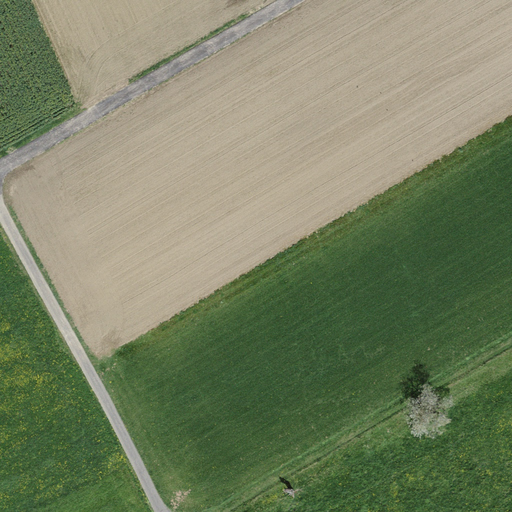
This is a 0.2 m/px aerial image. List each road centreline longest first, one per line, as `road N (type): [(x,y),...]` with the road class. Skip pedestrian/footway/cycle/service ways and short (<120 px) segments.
road 1 (track): [(0,209),(159,511)]
road 2 (track): [(0,166),(292,0)]
